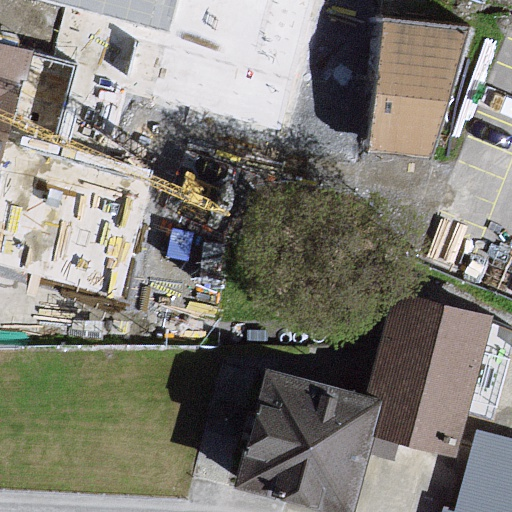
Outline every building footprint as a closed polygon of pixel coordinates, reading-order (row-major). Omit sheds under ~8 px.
[(80,80),(76,124),(226,137),(239,1),(228,0),(84,0),(81,29),(66,27),(61,78),(80,80)] [(381,15),(239,1),(226,137),(367,151),(381,15)] [(459,25),(381,15),(367,151),(431,155),(459,25)] [(0,43),(0,207),(6,184),(35,191),(60,90),(25,82),(32,51),(0,43)] [(263,366),(235,480),(358,510),(376,436),(446,453),(431,511),(503,511),(511,477),(511,438),(465,427),(493,318),(394,293),(369,393),(263,366)]
